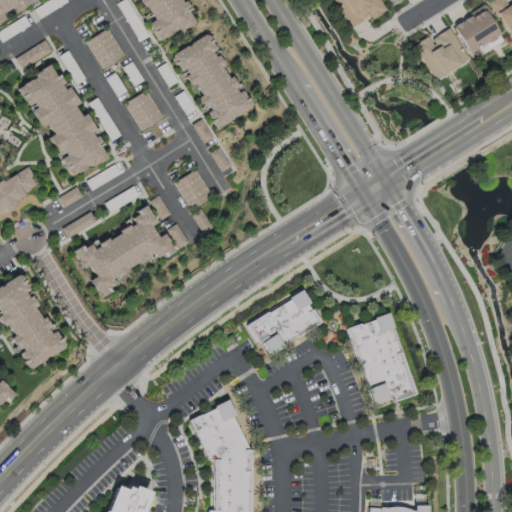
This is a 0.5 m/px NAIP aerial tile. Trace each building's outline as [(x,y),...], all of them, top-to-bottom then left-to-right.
[(0,0),(0,17),(3,16),(0,11),(0,9),(10,3),(14,8),(27,0),(0,0)] [(133,0),(159,40),(191,20),(178,0),(133,0)] [(376,0),(330,0),(351,30),(382,9),(376,0)] [(511,0),(497,0),(490,5),(509,35),(511,33),(511,0)] [(452,27),(468,53),(498,35),(482,9),(452,27)] [(0,29),(0,41),(27,24),(22,15),(0,29)] [(99,68),(122,57),(108,28),(85,39),(99,68)] [(416,48),(434,79),(467,60),(449,29),(416,48)] [(168,53),(214,129),(251,105),(230,75),(225,76),(220,66),(223,63),(204,31),(168,53)] [(20,68),(49,51),(43,40),(13,57),(20,68)] [(11,82),(20,98),(28,94),(31,99),(26,102),(35,118),(42,115),(48,126),(41,130),(52,149),(60,144),(62,148),(53,152),(66,174),(104,152),(88,124),(93,119),(85,105),(77,110),(70,97),(75,94),(67,80),(59,85),(46,62),(11,82)] [(124,100),(137,130),(160,119),(147,90),(124,100)] [(219,170),(228,164),(216,146),(207,152),(219,170)] [(188,209),(210,196),(194,168),(172,181),(188,209)] [(0,213),(14,205),(13,199),(34,186),(24,170),(0,184),(0,213)] [(60,206),(80,197),(75,187),(55,196),(60,206)] [(168,214),(157,195),(147,200),(158,220),(168,214)] [(138,203),(130,208),(133,211),(126,216),(130,222),(104,240),(103,238),(93,245),(94,247),(90,250),(86,245),(79,250),(77,247),(69,253),(80,269),(86,265),(94,276),(88,280),(100,298),(111,290),(109,287),(115,283),(110,277),(113,275),(115,277),(126,270),(125,268),(150,250),(152,254),(159,249),(161,252),(169,246),(138,203)] [(190,213),(199,233),(209,228),(199,209),(190,213)] [(90,225),(86,214),(59,226),(64,237),(90,225)] [(185,244),(175,223),(165,228),(175,249),(185,244)] [(0,281),(0,327),(25,370),(62,346),(41,316),(37,317),(32,307),(35,304),(15,272),(0,281)] [(235,319),(252,346),(315,309),(296,280),(235,319)] [(340,319),(369,394),(410,384),(385,303),(340,319)] [(0,383),(0,398),(2,401),(10,394),(0,383)] [(183,411),(195,452),(207,453),(209,500),(202,502),(198,511),(248,511),(250,450),(226,389),(183,411)] [(141,511),(153,481),(138,475),(116,475),(109,489),(98,511),(141,511)]
